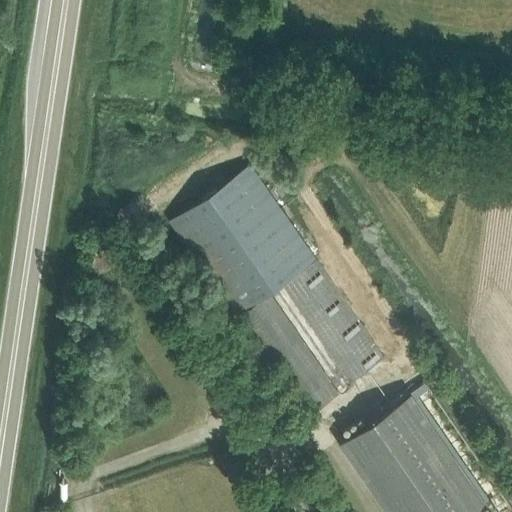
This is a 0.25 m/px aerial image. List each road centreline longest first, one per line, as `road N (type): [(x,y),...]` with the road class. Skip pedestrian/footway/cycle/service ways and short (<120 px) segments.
road 1 (primary): [(0,456),(67,0)]
road 2 (track): [(511,115),(242,79),(254,0)]
road 3 (track): [(123,257),(126,213),(285,109),(302,86)]
road 4 (unclassified): [(235,416),(123,257)]
road 5 (unclassified): [(75,479),(235,416)]
